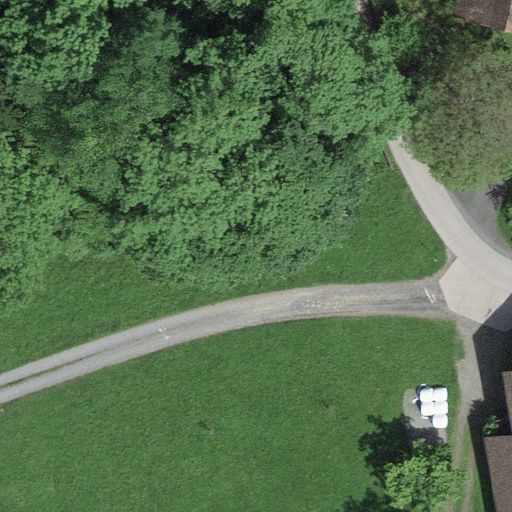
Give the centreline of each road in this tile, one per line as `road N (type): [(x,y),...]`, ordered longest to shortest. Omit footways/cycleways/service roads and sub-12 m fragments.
road 1 (track): [(511,300),(283,301),(0,400)]
road 2 (unclassified): [(361,0),(377,63),(449,221),(511,278)]
